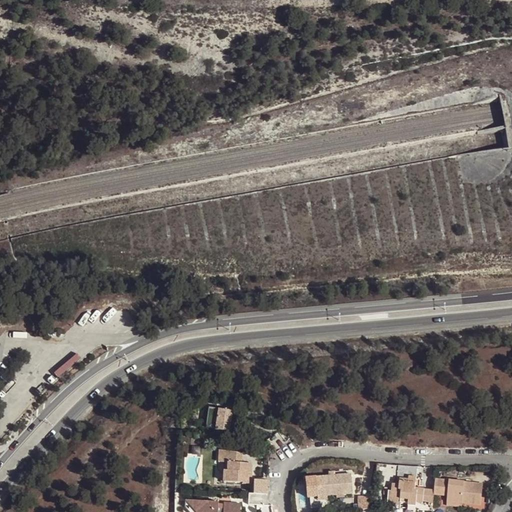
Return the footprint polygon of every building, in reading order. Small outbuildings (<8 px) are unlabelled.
[(209,407),(205,427),(215,429),(218,409),(209,407)] [(229,431),(232,411),(218,409),(215,429),(229,431)] [(247,463),(242,463),(242,453),(223,450),(223,462),(226,462),(230,462),(230,471),(228,472),(228,482),(242,482),(242,483),(251,483),(252,468),(247,468),(247,463)] [(433,501),(434,495),(434,490),(416,488),(418,467),(398,466),(397,478),(400,479),(399,485),(392,484),(391,491),(389,491),(387,504),(401,505),(401,502),(408,503),(408,505),(416,506),(416,502),(423,503),(423,500),(433,501)] [(353,493),(351,474),(315,477),(316,488),(317,497),(327,496),(353,493)] [(435,479),(434,490),(434,495),(448,496),(447,502),(462,503),(481,505),(483,483),(435,479)] [(267,494),(267,480),(254,480),(254,494),(267,494)] [(185,490),(175,490),(175,500),(185,500),(185,490)] [(248,504),(267,505),(267,494),(254,494),(248,494),(248,504)] [(218,502),(185,500),(185,507),(189,511),(240,511),(241,503),(224,502),(223,508),(223,511),(218,511),(218,508),(218,502)]
